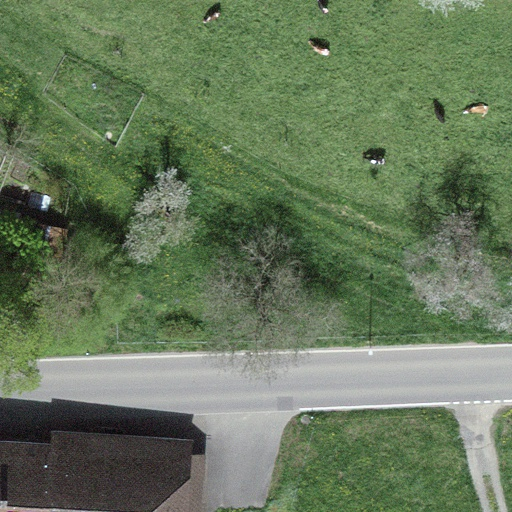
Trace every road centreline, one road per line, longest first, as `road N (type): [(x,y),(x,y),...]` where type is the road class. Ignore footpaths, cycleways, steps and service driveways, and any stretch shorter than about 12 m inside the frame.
road 1 (tertiary): [(0,391),(511,375)]
road 2 (track): [(497,511),(467,376)]
